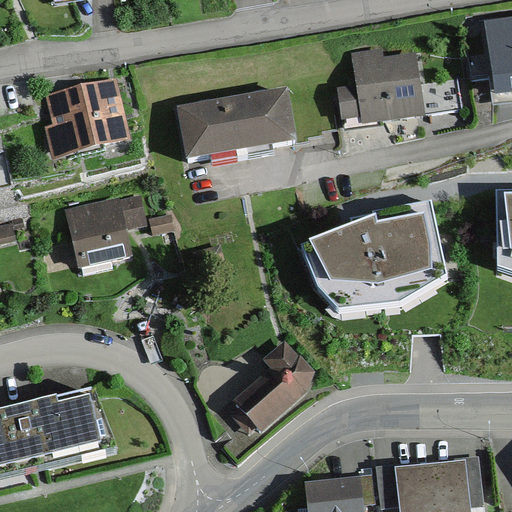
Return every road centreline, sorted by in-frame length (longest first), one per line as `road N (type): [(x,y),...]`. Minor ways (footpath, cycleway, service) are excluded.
road 1 (residential): [(429,0),(0,64)]
road 2 (unclassified): [(214,511),(345,417),(511,411)]
road 3 (residential): [(0,365),(55,352),(124,362),(173,412),(204,511)]
road 4 (residential): [(246,184),(511,126)]
